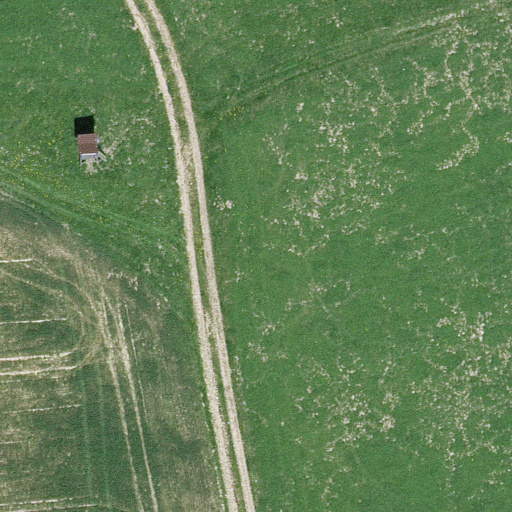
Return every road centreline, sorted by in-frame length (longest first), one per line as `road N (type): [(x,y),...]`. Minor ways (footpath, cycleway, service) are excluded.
road 1 (track): [(232,511),(194,291),(185,140)]
road 2 (track): [(485,0),(270,83),(185,140)]
road 3 (track): [(185,140),(150,36),(129,0)]
